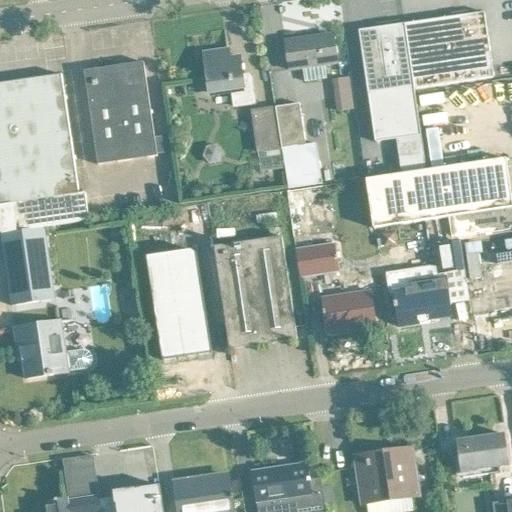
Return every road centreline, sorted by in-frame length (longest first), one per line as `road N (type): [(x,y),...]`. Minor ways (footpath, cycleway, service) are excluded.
road 1 (unclassified): [(0,443),(511,374)]
road 2 (unclassified): [(0,25),(205,0)]
